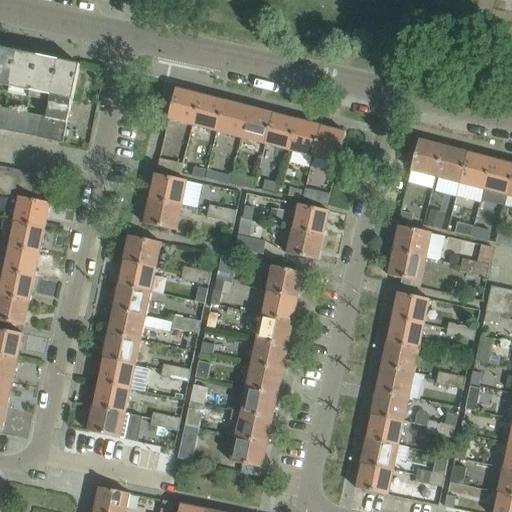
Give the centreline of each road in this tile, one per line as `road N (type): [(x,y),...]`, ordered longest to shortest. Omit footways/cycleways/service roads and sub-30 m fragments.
road 1 (residential): [(126,35),(42,441),(28,461),(0,461)]
road 2 (residential): [(393,93),(308,483),(310,502),(328,511)]
road 3 (residential): [(393,93),(126,35)]
road 4 (residential): [(126,35),(0,8)]
road 5 (residential): [(511,118),(393,93)]
